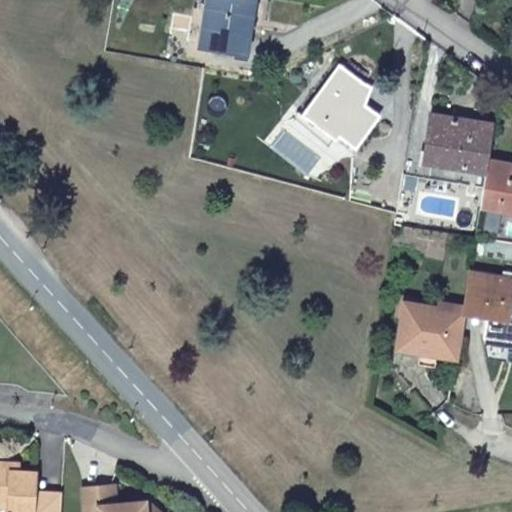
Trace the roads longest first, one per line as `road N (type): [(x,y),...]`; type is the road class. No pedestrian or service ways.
road 1 (residential): [(0,235),(207,465)]
road 2 (residential): [(0,404),(178,467),(207,465)]
road 3 (residential): [(411,0),(511,70)]
